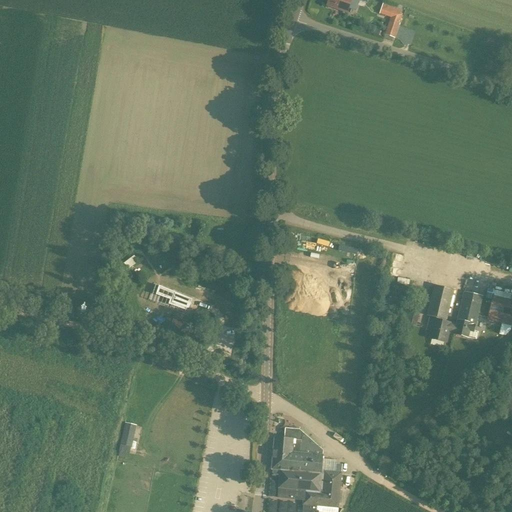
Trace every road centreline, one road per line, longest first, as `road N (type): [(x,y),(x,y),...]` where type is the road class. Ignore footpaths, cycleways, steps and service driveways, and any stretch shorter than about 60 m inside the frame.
road 1 (unclassified): [(267,394),(274,83),(291,19)]
road 2 (unclassified): [(511,87),(291,19)]
road 3 (unclassified): [(267,394),(381,481),(439,511)]
road 4 (track): [(511,333),(364,467)]
road 5 (track): [(131,346),(0,306)]
